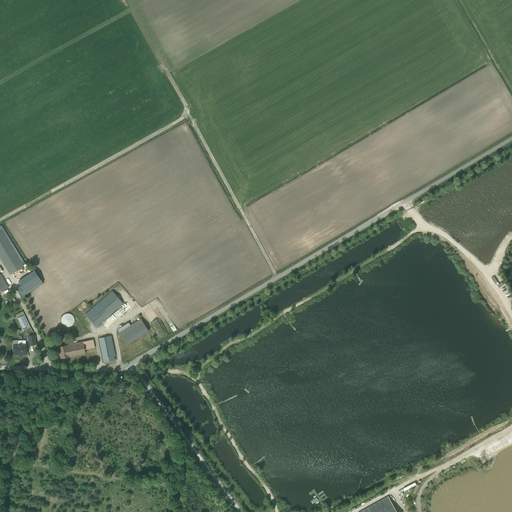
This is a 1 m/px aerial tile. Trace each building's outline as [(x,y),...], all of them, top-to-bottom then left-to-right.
[(0,229),(0,258),(10,275),(24,266),(2,229),(0,229)] [(20,286),(17,288),(23,296),(43,283),(35,270),(18,281),(20,284),(21,285),(20,286)] [(0,292),(8,287),(0,273),(0,292)] [(112,290),(85,314),(96,327),(123,303),(112,290)] [(73,317),(73,315),(72,314),(71,313),(70,312),(69,312),(68,312),(66,312),(65,313),(64,314),(63,315),(63,317),(63,319),(63,320),(64,321),(66,322),(68,323),(69,323),(70,322),(72,321),(72,320),(73,319),(73,318),(73,317)] [(115,315),(109,320),(108,319),(103,323),(108,329),(119,319),(115,315)] [(148,331),(146,326),(141,319),(120,332),(127,344),(148,331)] [(64,338),(61,333),(56,335),(57,337),(55,338),(56,341),(64,338)] [(99,338),(103,357),(104,362),(115,360),(114,356),(115,356),(111,336),(99,338)] [(58,347),(60,353),(61,358),(85,353),(85,350),(94,348),(93,343),(93,339),(58,347)] [(26,345),(18,345),(18,340),(12,340),(12,349),(13,349),(14,355),(18,355),(18,356),(22,356),(22,354),(26,354),(26,345)] [(396,511),(388,496),(359,511),(396,511)]
